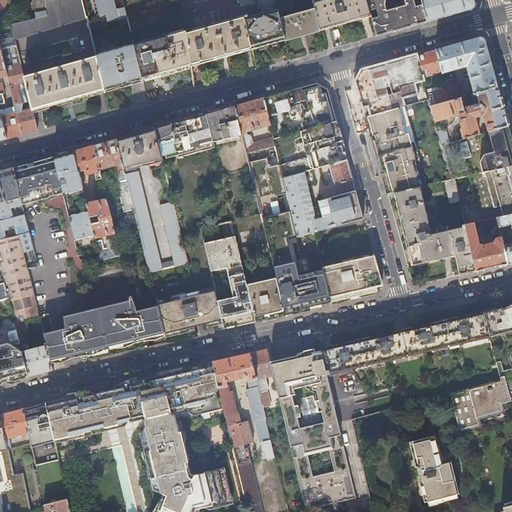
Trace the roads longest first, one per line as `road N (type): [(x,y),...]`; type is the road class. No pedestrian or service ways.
road 1 (residential): [(401,306),(0,401)]
road 2 (secondary): [(0,155),(333,60)]
road 3 (residential): [(401,306),(333,60)]
road 4 (secondary): [(333,60),(493,15)]
